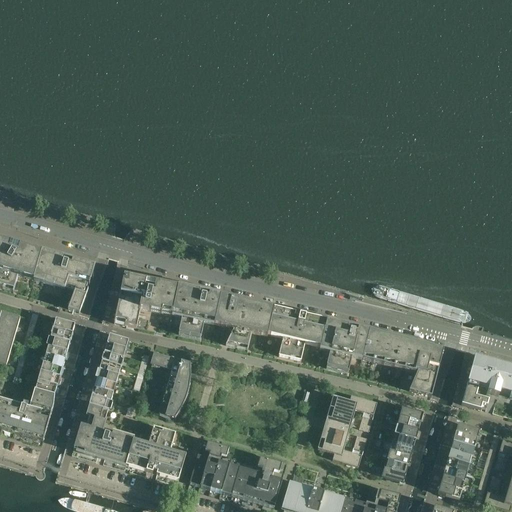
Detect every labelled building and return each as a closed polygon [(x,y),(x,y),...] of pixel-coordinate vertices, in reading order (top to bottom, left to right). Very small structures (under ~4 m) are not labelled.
[(9,251),(11,245),(11,244),(0,240),(0,285),(14,290),(18,277),(24,278),(23,278),(24,275),(34,277),(33,281),(34,281),(34,280),(42,253),(20,247),(20,248),(16,246),(14,244),(10,251),(9,251)] [(89,286),(93,272),(94,268),(42,253),(34,280),(40,282),(44,283),(43,283),(43,284),(55,287),(55,286),(56,284),(65,287),(58,308),(79,314),(88,290),(86,290),(88,285),(89,286)] [(172,314),(178,289),(124,277),(116,314),(114,325),(136,329),(140,313),(138,313),(139,310),(172,317),(173,314),(172,314)] [(213,326),(219,301),(219,298),(188,291),(178,289),(172,314),(173,314),(182,316),(182,319),(179,333),(201,337),(204,324),(213,326)] [(268,336),(274,310),(219,298),(219,301),(213,326),(230,330),(231,330),(230,330),(231,329),(234,330),(226,347),(248,352),(251,335),(267,338),(268,336)] [(321,349),(321,347),(327,322),(326,322),(299,316),(298,323),(293,322),(295,315),(274,310),(268,336),(283,340),(278,358),(301,363),(303,352),(305,345),(321,349)] [(0,365),(6,367),(20,320),(0,313),(0,365)] [(35,325),(38,316),(33,314),(30,323),(35,325)] [(72,335),(75,326),(56,321),(53,330),(72,335)] [(362,357),(368,336),(369,333),(327,322),(321,347),(331,350),(330,353),(326,366),(349,372),(353,355),(362,357)] [(70,344),(72,336),(72,335),(53,330),(51,339),(70,344)] [(431,398),(442,355),(443,351),(431,348),(430,354),(425,353),(423,360),(419,359),(422,347),(422,346),(374,334),(369,333),(368,336),(362,357),(361,360),(361,361),(415,374),(415,373),(417,374),(409,393),(431,398)] [(126,351),(129,342),(109,336),(107,345),(126,351)] [(67,353),(70,344),(51,339),(48,347),(67,353)] [(124,360),(126,351),(107,345),(104,354),(124,360)] [(65,361),(67,353),(48,347),(46,356),(65,361)] [(121,368),(124,360),(104,354),(102,363),(121,368)] [(190,368),(190,365),(190,364),(190,365),(154,354),(150,365),(171,372),(171,373),(188,378),(190,378),(191,373),(191,372),(190,371),(190,368)] [(62,370),(65,361),(46,356),(43,365),(62,370)] [(511,396),(511,369),(474,359),(467,385),(461,406),(481,411),(481,410),(482,406),(487,407),(488,402),(489,401),(485,400),(486,394),(492,396),(498,398),(499,393),(511,396)] [(118,377),(121,368),(102,363),(99,371),(118,377)] [(60,379),(62,370),(43,365),(41,373),(60,379)] [(116,386),(118,377),(99,371),(97,380),(116,386)] [(57,387),(60,379),(41,373),(38,382),(57,387)] [(190,381),(190,378),(188,378),(171,373),(168,384),(189,390),(189,387),(190,384),(190,381)] [(113,394),(116,386),(97,380),(94,389),(113,394)] [(55,396),(57,389),(57,387),(38,382),(36,390),(55,396)] [(188,393),(189,390),(168,384),(165,394),(186,400),(187,397),(188,394),(188,393)] [(111,403),(113,394),(94,389),(92,397),(111,403)] [(0,430),(43,443),(53,407),(55,396),(36,390),(35,390),(28,413),(26,412),(28,404),(23,403),(22,408),(19,408),(20,406),(0,400),(0,430)] [(308,404),(311,395),(309,395),(307,394),(305,393),(302,402),(304,402),(307,403),(308,404)] [(184,404),(186,400),(165,394),(162,404),(181,410),(183,407),(184,405),(184,404)] [(108,412),(111,403),(92,397),(89,406),(91,407),(108,412)] [(343,452),(355,411),(364,414),(359,431),(368,434),(377,405),(364,402),(364,401),(351,397),(349,403),(332,398),(326,421),(323,430),(317,451),(334,456),(332,461),(346,465),(358,468),(367,440),(357,437),(352,454),(343,452)] [(384,414),(387,405),(380,403),(378,412),(384,414)] [(180,412),(181,410),(162,404),(159,415),(174,420),(175,420),(176,417),(178,415),(180,412)] [(112,436),(102,433),(106,422),(105,422),(108,412),(91,407),(89,406),(86,418),(94,420),(91,429),(81,426),(74,449),(84,452),(84,455),(95,458),(95,457),(105,460),(104,461),(116,464),(124,436),(118,435),(113,433),(112,433),(112,436)] [(420,424),(423,415),(401,409),(399,418),(420,424)] [(382,423),(384,414),(378,412),(375,421),(382,423)] [(418,433),(420,424),(399,418),(396,427),(418,433)] [(379,431),(382,423),(375,421),(373,430),(379,431)] [(476,441),(479,432),(458,425),(455,434),(476,441)] [(415,442),(418,433),(396,427),(394,435),(415,442)] [(186,457),(170,452),(172,445),(175,435),(153,428),(150,438),(151,439),(149,446),(134,441),(134,440),(134,439),(124,436),(116,464),(125,467),(152,475),(153,473),(157,474),(156,476),(178,482),(186,456),(186,457)] [(377,440),(379,431),(373,430),(370,438),(377,440)] [(474,449),(476,441),(455,434),(452,443),(474,449)] [(413,450),(415,442),(394,435),(391,444),(413,450)] [(497,447),(500,439),(500,438),(494,436),(491,445),(497,447)] [(374,449),(377,440),(370,438),(368,447),(374,449)] [(511,444),(502,441),(483,505),(505,511),(509,511),(511,507),(511,444)] [(232,498),(240,470),(219,464),(221,457),(226,458),(229,449),(207,443),(205,452),(210,453),(208,461),(197,458),(189,486),(232,498)] [(471,458),(474,449),(452,443),(450,451),(471,458)] [(410,459),(413,450),(391,444),(389,453),(410,459)] [(495,455),(497,447),(491,445),(488,454),(495,455)] [(372,457),(374,449),(368,447),(365,456),(372,457)] [(469,467),(471,458),(450,451),(447,460),(469,467)] [(408,467),(410,459),(389,453),(386,461),(408,467)] [(492,464),(495,455),(488,454),(486,462),(492,464)] [(369,466),(372,457),(365,456),(363,464),(369,466)] [(274,511),(282,482),(281,482),(272,479),(274,472),(279,473),(282,465),(260,458),(257,467),(263,469),(260,476),(240,470),(232,498),(263,507),(274,511)] [(466,475),(469,467),(447,460),(445,469),(466,475)] [(405,476),(408,467),(386,461),(384,470),(405,476)] [(490,473),(492,467),(492,464),(486,462),(483,471),(490,473)] [(366,475),(369,466),(363,464),(360,473),(366,475)] [(464,484),(466,475),(445,469),(442,477),(464,484)] [(403,485),(405,476),(384,470),(381,479),(403,485)] [(487,481),(490,473),(483,471),(481,479),(487,481)] [(461,492),(464,484),(442,477),(440,486),(461,492)] [(485,490),(487,481),(481,479),(478,488),(485,490)] [(459,502),(461,492),(440,486),(437,495),(459,502)] [(340,511),(344,501),(322,494),(322,495),(322,497),(319,497),(320,494),(321,493),(312,491),(312,492),(311,494),(290,488),(284,510),(283,511),(340,511)] [(482,499),(485,490),(478,488),(476,497),(482,499)] [(344,501),(340,511),(396,511),(398,506),(397,506),(400,497),(378,490),(373,507),(366,505),(365,507),(344,501)] [(480,508),(482,499),(476,497),(473,506),(480,508)] [(73,502),(74,502),(88,509),(89,510),(90,510),(91,510),(92,509),(93,508),(93,507),(93,506),(93,505),(92,505),(92,504),(91,504),(75,499),(74,499),(73,499),(73,500),(73,501),(73,502)]
